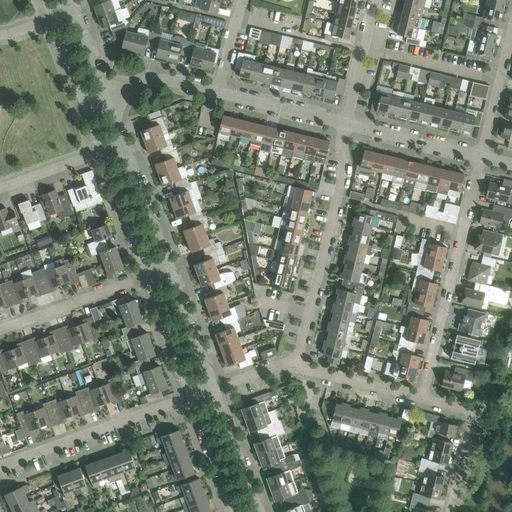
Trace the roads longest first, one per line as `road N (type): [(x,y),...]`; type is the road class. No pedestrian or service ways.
road 1 (residential): [(420,396),(480,156)]
road 2 (residential): [(296,359),(343,175),(345,123)]
road 3 (residential): [(0,466),(190,397)]
road 4 (residential): [(173,264),(108,97)]
road 5 (residential): [(0,330),(145,277)]
road 6 (residential): [(449,511),(470,415),(420,396)]
road 7 (residential): [(480,156),(345,123)]
road 8 (unclassified): [(499,82),(364,50)]
road 9 (residential): [(100,151),(145,277)]
road 10 (residential): [(345,123),(217,93)]
road 11 (residential): [(259,511),(214,388)]
road 12 (residential): [(420,396),(312,371),(296,359)]
road 13 (residential): [(214,388),(173,264)]
road 14 (residential): [(145,277),(190,397)]
road 15 (residential): [(190,397),(233,511)]
